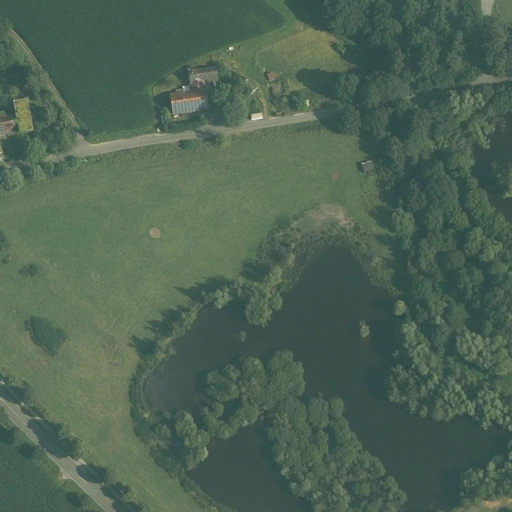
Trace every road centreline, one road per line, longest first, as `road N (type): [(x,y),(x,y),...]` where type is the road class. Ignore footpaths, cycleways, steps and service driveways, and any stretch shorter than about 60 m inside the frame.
road 1 (unclassified): [(0,174),(118,146),(511,79)]
road 2 (track): [(422,98),(458,200),(484,242),(511,260)]
road 3 (secondary): [(115,511),(0,398)]
road 4 (track): [(87,152),(72,118),(0,23)]
